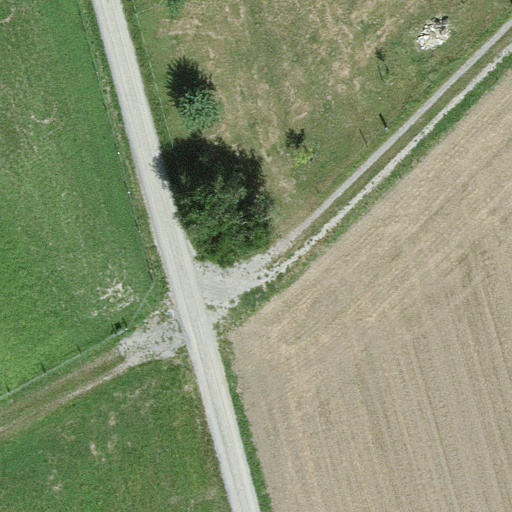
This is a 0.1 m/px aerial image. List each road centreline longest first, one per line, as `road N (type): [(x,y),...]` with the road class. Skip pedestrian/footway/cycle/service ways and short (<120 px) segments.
road 1 (track): [(118,0),(255,511)]
road 2 (track): [(511,34),(314,218),(197,299)]
